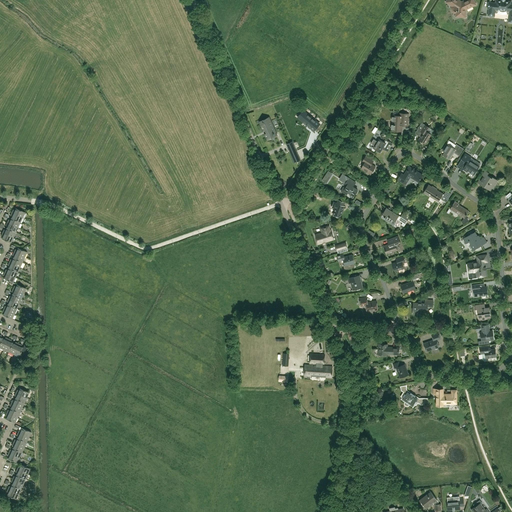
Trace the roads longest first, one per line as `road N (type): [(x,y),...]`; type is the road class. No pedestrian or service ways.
road 1 (unclassified): [(395,331),(361,221),(395,157),(411,153),(436,169),(490,211),(502,268),(507,361),(462,376)]
road 2 (tertiary): [(280,203),(299,193),(416,0)]
road 3 (unclassified): [(280,203),(191,0)]
road 4 (tertiary): [(331,511),(351,411),(335,332)]
road 5 (tertiary): [(335,332),(280,203)]
